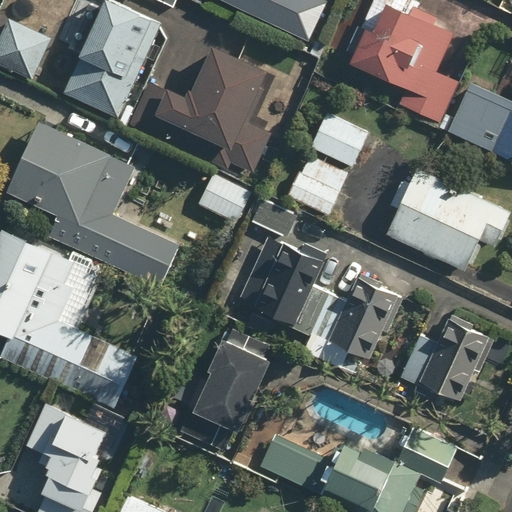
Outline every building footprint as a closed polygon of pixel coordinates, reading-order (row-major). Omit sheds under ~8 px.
[(163,22),(116,0),(106,0),(102,8),(84,0),(77,0),(59,39),(85,51),(67,91),(119,115),(163,22)] [(327,0),(229,0),(310,38),(327,0)] [(455,31),(389,2),(377,29),(368,24),(352,60),(405,84),(396,103),(441,123),(460,80),(437,70),(455,31)] [(53,37),(11,17),(0,38),(0,63),(32,79),(53,37)] [(191,96),(153,79),(133,124),(256,177),(273,135),(248,124),(272,69),(213,44),(191,96)] [(511,98),(473,79),(450,127),(511,157),(511,98)] [(329,112),(313,147),(354,164),(369,130),(329,112)] [(135,167),(40,120),(6,188),(60,214),(50,233),(159,287),(180,243),(114,210),(135,167)] [(310,153),(291,196),(331,214),(350,171),(310,153)] [(511,211),(511,210),(415,167),(409,181),(404,178),(392,206),(401,210),(390,234),(467,269),(480,238),(496,246),(511,211)] [(254,193),(218,172),(200,203),(236,223),(254,193)] [(234,319),(280,341),(289,322),(367,360),(383,328),(390,332),(405,300),(360,278),(349,301),(313,284),(326,258),(288,239),(300,214),(263,196),(210,307),(234,319)] [(98,273),(2,228),(0,232),(0,336),(7,340),(1,353),(114,406),(140,351),(75,321),(98,273)] [(421,333),(402,374),(460,402),(474,372),(480,375),(498,337),(450,314),(438,340),(421,333)] [(280,341),(234,319),(177,436),(224,459),(280,341)] [(24,374),(0,372),(0,424),(16,432),(39,381),(24,374)] [(105,430),(47,402),(26,444),(43,452),(38,463),(49,469),(40,489),(46,492),(38,510),(41,511),(92,511),(103,491),(108,493),(114,481),(101,475),(104,469),(90,462),(105,430)] [(413,430),(398,463),(346,440),(337,460),(277,433),(262,468),(360,511),(414,511),(425,488),(415,484),(420,473),(446,484),(460,451),(413,430)] [(166,511),(128,494),(119,511),(166,511)]
